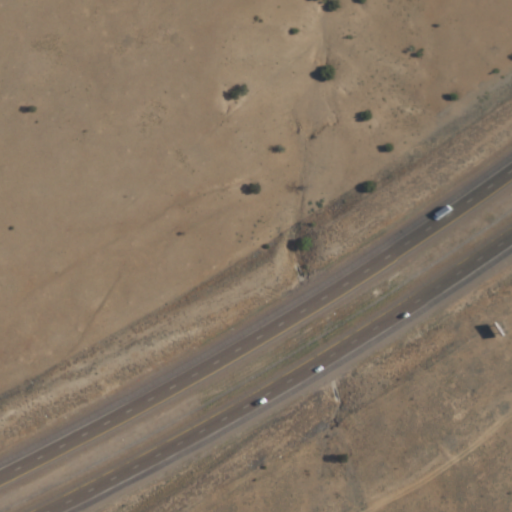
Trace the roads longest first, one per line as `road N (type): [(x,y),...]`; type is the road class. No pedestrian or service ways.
road 1 (motorway): [(511,172),(401,256),(100,440),(0,489)]
road 2 (motorway): [(44,511),(373,335),(511,234)]
